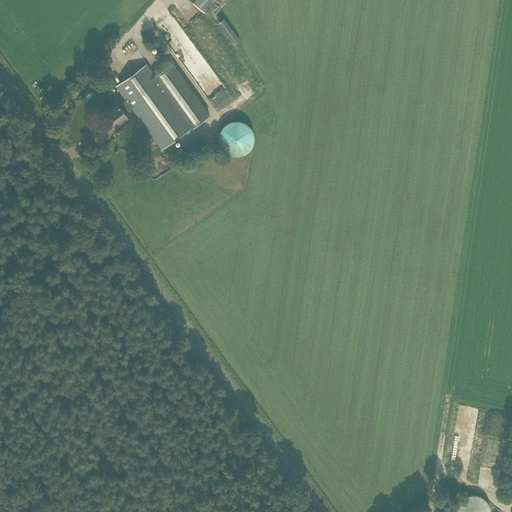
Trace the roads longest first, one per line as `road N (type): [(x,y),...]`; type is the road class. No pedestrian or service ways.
road 1 (secondary): [(318,511),(0,75)]
road 2 (track): [(41,131),(157,0)]
road 3 (track): [(106,221),(0,299)]
